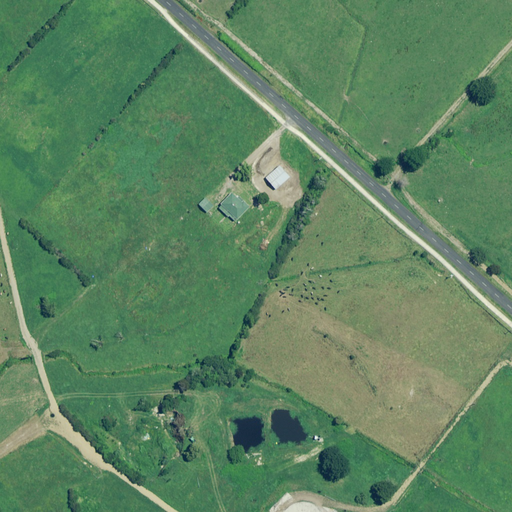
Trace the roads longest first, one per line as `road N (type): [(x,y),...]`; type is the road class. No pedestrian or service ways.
road 1 (unclassified): [(162,0),(511,309)]
road 2 (track): [(185,0),(394,177),(410,201),(511,291)]
road 3 (track): [(0,201),(85,284),(32,339),(51,408),(100,457),(175,511)]
road 4 (track): [(330,511),(391,507),(502,361),(511,364)]
road 5 (track): [(380,193),(511,40)]
